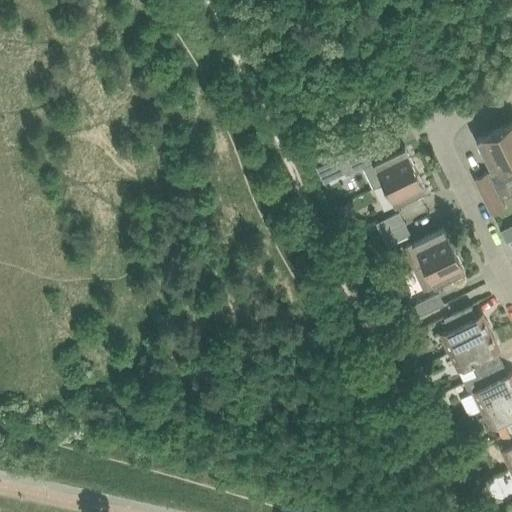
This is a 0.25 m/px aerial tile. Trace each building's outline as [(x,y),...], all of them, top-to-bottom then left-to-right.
[(511,120),(498,127),(511,155),(511,120)] [(511,172),(511,155),(498,127),(476,138),(492,169),(494,168),(500,179),(511,172)] [(416,166),(405,145),(391,152),(381,133),(337,154),(346,174),(363,165),(374,187),(384,181),(385,182),(416,166)] [(426,188),(416,166),(385,182),(395,203),(426,188)] [(504,206),(486,171),(475,176),(492,212),(504,206)] [(376,221),(382,233),(405,222),(400,210),(376,221)] [(411,233),(405,222),(382,233),(387,244),(411,233)] [(455,247),(445,226),(407,244),(407,252),(414,267),(455,247)] [(466,269),(455,247),(414,267),(421,282),(428,287),(466,269)] [(421,314),(445,302),(439,291),(416,302),(421,314)] [(484,321),(480,313),(480,312),(476,314),(471,303),(444,316),(449,327),(440,331),(449,350),(493,329),(488,319),(484,321)] [(494,341),(498,340),(493,329),(449,350),(459,369),(465,366),(470,377),(503,361),(498,350),(494,341)] [(511,392),(511,369),(508,371),(503,361),(470,377),(473,384),(480,380),(482,384),(472,389),(481,407),(511,392)] [(511,429),(511,392),(481,407),(491,427),(504,420),(509,431),(511,429)] [(511,442),(508,445),(501,448),(510,467),(511,465),(511,429),(509,431),(511,437),(511,442)]
